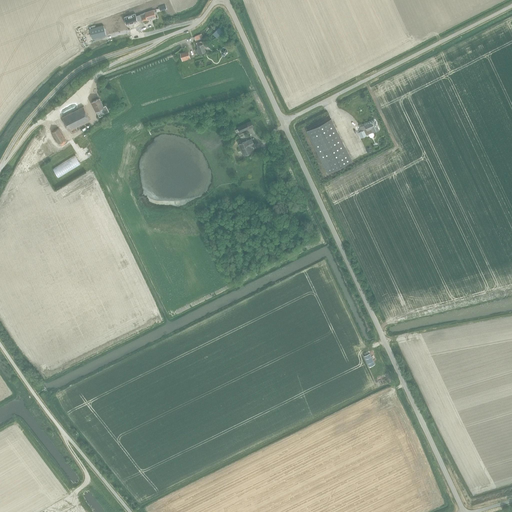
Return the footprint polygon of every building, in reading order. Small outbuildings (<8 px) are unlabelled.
[(153,10),(140,14),(142,19),(142,21),(156,17),(153,10)] [(124,17),(126,25),(138,21),(138,20),(142,19),(140,14),(136,16),(135,13),(124,17)] [(104,25),(89,29),(92,38),(106,35),(104,25)] [(197,50),(198,54),(205,51),(203,44),(197,45),(198,49),(197,50)] [(101,108),(104,113),(109,111),(106,105),(103,106),(99,98),(91,102),(96,110),(101,108)] [(62,117),(69,131),(90,120),(84,106),(62,117)] [(238,126),(240,132),(257,124),(255,119),(238,126)] [(328,173),(352,161),(331,119),(307,130),(328,173)] [(366,135),(379,129),(374,120),(369,123),(370,123),(365,125),(366,129),(358,133),(360,139),(367,136),(366,135)] [(59,144),(65,140),(58,128),(52,132),(59,144)] [(249,147),(254,145),(252,139),(240,144),(244,155),(251,152),(249,147)] [(81,149),(58,163),(63,172),(86,157),(81,149)] [(374,348),(368,350),(373,361),(379,359),(374,348)] [(369,367),(375,365),(370,354),(364,356),(369,367)]
